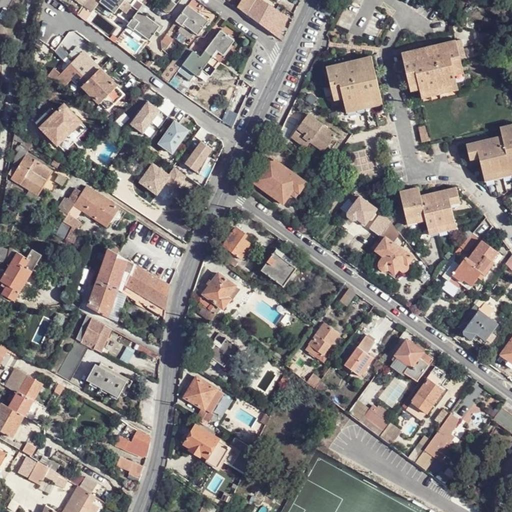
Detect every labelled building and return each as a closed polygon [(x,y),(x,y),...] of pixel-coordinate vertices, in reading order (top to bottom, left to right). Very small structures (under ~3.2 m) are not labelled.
[(124,3),(125,0),(89,0),(84,7),(93,14),(101,4),(115,15),(119,9),(124,3)] [(137,1),(136,0),(125,0),(124,3),(131,8),(138,13),(139,13),(144,6),(137,1)] [(168,0),(161,10),(167,15),(171,14),(177,6),(168,0)] [(240,0),(236,8),(247,16),(257,0),(240,0)] [(263,0),(257,0),(247,16),(276,38),(288,17),(263,0)] [(126,15),(131,8),(124,3),(119,9),(126,15)] [(188,7),(176,23),(182,28),(183,27),(197,38),(209,22),(188,7)] [(138,13),(127,29),(133,34),(135,32),(149,42),(156,33),(160,28),(149,20),(139,13),(138,13)] [(281,41),(291,19),(288,17),(276,38),(281,41)] [(150,18),(149,20),(160,28),(156,33),(160,35),(165,29),(150,18)] [(207,51),(213,56),(216,51),(224,57),(225,56),(236,40),(222,30),(210,46),(207,51)] [(458,41),(464,64),(469,63),(463,39),(458,41)] [(428,47),(409,52),(415,75),(408,77),(411,87),(419,85),(421,90),(422,94),(458,85),(457,82),(456,77),(466,74),(464,64),(458,41),(438,45),(442,60),(432,62),(428,47)] [(442,60),(438,45),(428,47),(432,62),(442,60)] [(194,52),(184,66),(198,76),(204,68),(213,56),(207,51),(202,58),(194,52)] [(216,51),(213,56),(222,62),(226,56),(225,56),(224,57),(216,51)] [(83,86),(100,69),(83,52),(59,76),(68,85),(72,81),(82,90),(84,88),(83,86)] [(415,75),(409,52),(402,53),(408,77),(415,75)] [(222,62),(213,56),(204,68),(213,74),(222,62)] [(346,62),(333,64),(338,82),(331,84),(334,94),(343,92),(345,97),(347,107),(382,98),(376,74),(372,75),(368,56),(358,59),(362,73),(350,76),(346,62)] [(358,59),(346,62),(350,76),(362,73),(358,59)] [(338,82),(333,64),(327,66),(331,84),(338,82)] [(118,87),(100,69),(83,86),(84,88),(101,104),(118,87)] [(421,104),(426,126),(429,142),(430,145),(486,133),(485,128),(511,121),(511,95),(496,82),(471,87),(472,93),(421,104)] [(458,85),(422,94),(423,99),(459,91),(458,85)] [(382,98),(347,107),(348,112),(384,104),(382,98)] [(147,103),(130,126),(143,135),(160,112),(147,103)] [(58,145),(81,123),(64,105),(56,113),(52,109),(36,123),(58,145)] [(308,110),(305,114),(314,121),(317,117),(308,110)] [(293,135),(301,141),(306,134),(312,139),(317,133),(328,141),(335,131),(317,117),(314,121),(305,114),(299,122),(301,124),(293,135)] [(187,133),(173,124),(158,146),(171,155),(187,133)] [(429,142),(426,126),(419,128),(422,143),(429,142)] [(467,148),(469,157),(477,156),(479,161),(483,180),(511,173),(511,128),(511,127),(503,130),(505,139),(500,140),(503,155),(489,158),(486,143),(467,148)] [(317,133),(312,139),(325,148),(329,142),(328,141),(317,133)] [(306,134),(301,141),(307,145),(312,139),(306,134)] [(500,140),(486,143),(489,158),(503,155),(500,140)] [(213,149),(201,142),(187,165),(199,172),(213,149)] [(14,159),(20,164),(26,155),(28,152),(21,148),(14,159)] [(42,188),(53,172),(35,160),(34,161),(26,155),(20,164),(18,166),(21,168),(28,173),(26,176),(42,188)] [(266,165),(253,182),(285,205),(292,195),(297,198),(308,183),(274,159),(268,166),(266,165)] [(37,197),(42,188),(26,176),(28,173),(21,168),(18,166),(16,170),(12,176),(11,178),(30,191),(29,192),(37,197)] [(511,173),(483,180),(484,185),(511,179),(511,173)] [(59,174),(54,182),(61,187),(67,179),(59,174)] [(115,197),(137,212),(144,202),(130,192),(132,190),(123,183),(117,193),(115,197)] [(32,204),(6,188),(4,199),(16,206),(19,201),(22,203),(20,207),(31,215),(36,205),(33,203),(32,204)] [(75,203),(73,206),(107,228),(119,210),(85,188),(82,192),(75,203)] [(75,203),(82,192),(77,189),(69,199),(75,203)] [(413,189),(403,191),(407,209),(402,210),(405,220),(415,218),(416,223),(419,233),(454,226),(450,207),(449,201),(458,199),(457,190),(438,193),(441,208),(423,212),(420,197),(415,198),(413,189)] [(407,209),(403,191),(398,192),(402,210),(407,209)] [(438,193),(420,197),(423,212),(441,208),(438,193)] [(352,200),(356,204),(360,199),(357,195),(352,200)] [(360,199),(356,204),(347,214),(348,217),(353,221),(357,220),(358,219),(365,225),(368,222),(371,221),(375,216),(374,215),(376,213),(360,199)] [(391,221),(383,211),(371,229),(380,236),(391,221)] [(62,221),(72,227),(76,229),(80,222),(67,215),(66,215),(63,220),(62,221)] [(66,240),(72,227),(62,221),(56,235),(66,240)] [(312,221),(308,226),(313,231),(317,226),(312,221)] [(396,228),(391,221),(380,236),(377,239),(382,242),(385,237),(389,239),(396,228)] [(456,232),(454,226),(419,233),(420,239),(456,232)] [(236,228),(223,246),(241,259),(251,245),(244,240),(246,236),(236,228)] [(474,232),(464,243),(469,248),(479,237),(474,232)] [(413,256),(389,239),(385,237),(382,242),(375,251),(383,257),(380,262),(378,265),(380,268),(382,271),(386,271),(389,270),(395,274),(404,262),(408,265),(413,256)] [(466,256),(453,274),(463,280),(464,279),(476,287),(495,262),(493,260),(499,252),(483,240),(470,258),(466,256)] [(118,253),(109,248),(99,279),(117,291),(120,292),(124,285),(135,264),(118,253)] [(278,248),(262,271),(284,286),(297,268),(283,257),(285,253),(278,248)] [(27,258),(36,264),(41,256),(32,250),(27,258)] [(19,293),(36,264),(27,258),(17,253),(13,260),(6,271),(0,282),(1,282),(7,286),(19,293)] [(227,254),(224,258),(236,266),(239,262),(227,254)] [(152,274),(161,280),(169,267),(160,262),(152,274)] [(135,264),(124,285),(166,310),(171,285),(161,280),(152,274),(135,264)] [(204,295),(214,302),(223,308),(230,299),(228,297),(236,286),(219,273),(204,295)] [(99,279),(89,307),(109,318),(117,291),(99,279)] [(124,285),(120,292),(129,298),(165,319),(166,310),(124,285)] [(19,293),(7,286),(2,294),(14,302),(19,293)] [(228,297),(230,299),(234,301),(241,290),(236,286),(228,297)] [(70,296),(77,301),(80,296),(72,292),(70,296)] [(204,295),(199,302),(204,306),(209,310),(214,302),(204,295)] [(477,304),(459,328),(464,332),(480,310),(482,308),(481,307),(477,304)] [(218,316),(209,310),(204,306),(198,314),(212,324),(218,316)] [(480,310),(464,332),(464,335),(469,339),(473,339),(477,334),(486,340),(499,323),(480,310)] [(87,316),(76,340),(81,343),(84,338),(93,319),(87,316)] [(105,326),(93,319),(84,338),(97,344),(105,326)] [(325,324),(306,349),(323,362),(326,358),(323,355),(339,335),(325,324)] [(225,368),(226,366),(232,358),(240,347),(221,334),(206,354),(225,368)] [(84,338),(81,343),(95,350),(97,344),(84,338)] [(395,362),(392,366),(417,384),(435,359),(407,339),(398,352),(397,352),(392,359),(395,362)] [(511,340),(501,355),(509,360),(506,364),(511,367),(511,340)] [(76,341),(57,375),(70,383),(89,349),(76,341)] [(15,350),(10,347),(1,342),(0,343),(0,347),(7,351),(8,352),(12,355),(15,350)] [(360,349),(358,348),(349,362),(365,371),(370,363),(368,361),(371,357),(367,354),(372,348),(365,343),(360,349)] [(232,358),(226,366),(231,370),(234,369),(238,363),(236,360),(232,358)] [(118,398),(128,381),(96,363),(86,381),(118,398)] [(427,378),(429,380),(438,387),(446,375),(436,367),(427,378)] [(15,369),(6,386),(6,387),(13,391),(18,394),(33,401),(42,384),(15,369)] [(310,371),(305,380),(310,384),(316,375),(310,371)] [(203,410),(211,415),(224,394),(198,377),(185,398),(203,410)] [(438,387),(429,380),(412,402),(427,413),(444,391),(438,387)] [(322,383),(317,390),(325,396),(330,389),(322,383)] [(57,386),(54,392),(60,396),(63,389),(57,386)] [(11,406),(18,394),(13,391),(6,403),(11,406)] [(25,417),(33,401),(18,394),(11,406),(10,409),(25,417)] [(25,417),(10,409),(2,404),(0,407),(0,430),(13,438),(24,418),(25,417)] [(384,432),(390,424),(386,420),(391,414),(383,409),(379,415),(373,412),(368,419),(384,432)] [(511,415),(503,409),(494,421),(511,433),(511,415)] [(203,410),(198,417),(207,422),(211,415),(203,410)] [(451,414),(423,454),(428,458),(430,454),(441,462),(455,443),(452,441),(454,439),(454,436),(452,435),(462,421),(451,414)] [(364,425),(380,437),(384,432),(368,419),(364,425)] [(209,458),(219,441),(221,438),(197,424),(186,444),(192,447),(190,450),(201,456),(203,454),(209,457),(209,458)] [(391,424),(382,437),(392,444),(401,431),(391,424)] [(132,442),(149,452),(149,450),(151,440),(151,439),(138,431),(132,442)] [(39,438),(32,434),(27,442),(34,447),(39,438)] [(13,445),(15,443),(1,435),(0,436),(0,437),(13,445)] [(13,445),(0,437),(0,439),(13,447),(13,445)] [(148,456),(149,452),(132,442),(130,441),(124,451),(142,462),(147,460),(148,456)] [(228,447),(219,441),(209,458),(208,460),(218,466),(228,447)] [(142,475),(145,468),(131,461),(128,469),(142,475)] [(41,485),(49,469),(38,462),(29,479),(41,485)] [(437,470),(433,475),(446,484),(449,479),(437,470)] [(70,480),(58,472),(54,483),(66,488),(70,480)] [(79,485),(63,511),(99,511),(102,508),(95,504),(98,498),(79,485)] [(203,508),(208,511),(216,511),(217,510),(206,503),(203,508)]
